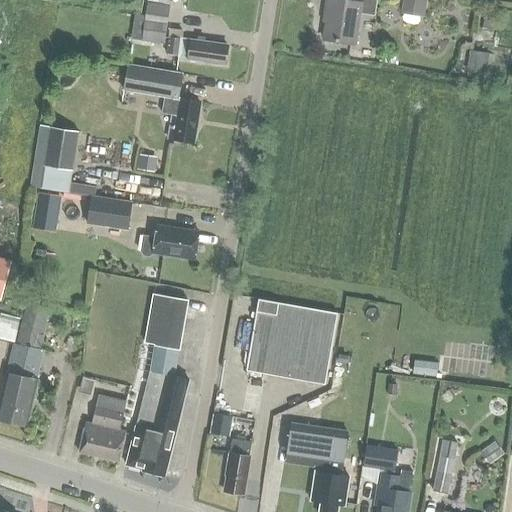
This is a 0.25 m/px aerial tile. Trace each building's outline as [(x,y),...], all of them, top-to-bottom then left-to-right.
[(134,15),(132,39),(141,40),(163,43),(168,6),(168,0),(146,0),(146,3),(144,16),(134,15)] [(373,15),(375,0),(347,0),(347,1),(338,0),(326,0),(324,13),(327,13),(323,39),(354,44),(359,13),(373,15)] [(403,0),(402,9),(422,13),(423,0),(403,0)] [(211,42),(182,38),(183,31),(169,29),(168,38),(166,54),(177,55),(177,57),(188,58),(187,60),(208,63),(208,62),(224,64),(227,46),(211,44),(211,42)] [(467,49),(464,72),(494,76),(498,53),(467,49)] [(127,65),(123,91),(164,98),(161,114),(171,116),(167,138),(192,142),(199,103),(176,99),(181,74),(127,65)] [(49,127),(42,166),(43,166),(72,171),(78,132),(49,127)] [(34,216),(56,220),(61,196),(38,192),(34,216)] [(91,197),(87,224),(126,230),(130,203),(94,197),(91,197)] [(155,238),(142,236),(140,252),(143,256),(148,257),(152,253),(194,260),(198,232),(156,226),(155,238)] [(0,299),(10,262),(0,259),(0,299)] [(150,372),(145,390),(150,391),(148,399),(149,400),(142,429),(135,427),(125,465),(142,469),(142,471),(164,476),(188,380),(173,376),(186,303),(152,297),(144,343),(154,345),(150,372)] [(322,384),(324,385),(336,313),(258,299),(245,371),(247,371),(248,371),(322,384)] [(17,343),(39,348),(48,308),(26,303),(17,343)] [(466,315),(429,311),(426,329),(464,333),(466,315)] [(0,338),(13,340),(16,319),(0,317),(0,338)] [(0,397),(0,420),(26,426),(37,380),(36,379),(42,351),(13,345),(6,373),(0,397)] [(97,395),(91,424),(85,423),(78,453),(118,462),(125,431),(119,430),(125,401),(97,395)] [(213,431),(225,434),(230,417),(218,414),(213,431)] [(317,472),(314,471),(310,500),(320,502),(318,511),(336,511),(338,504),(344,505),(348,476),(339,475),(340,469),(341,469),(346,432),(291,423),(285,461),(318,466),(317,472)] [(248,456),(251,443),(231,439),(229,453),(228,453),(224,476),(226,476),(224,492),(242,495),(249,456),(248,456)] [(432,490),(446,493),(456,443),(442,440),(432,490)] [(487,462),(501,451),(493,440),(479,450),(487,462)] [(362,467),(393,472),(397,450),(365,445),(362,467)] [(410,493),(413,476),(413,471),(400,469),(399,477),(379,474),(375,498),(379,498),(376,511),(407,511),(410,493)]
